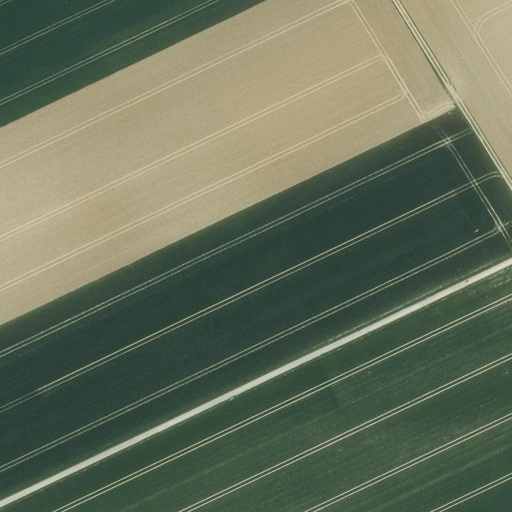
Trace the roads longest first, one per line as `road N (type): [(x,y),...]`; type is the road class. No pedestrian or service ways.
road 1 (track): [(511,261),(0,505)]
road 2 (track): [(511,189),(395,0)]
